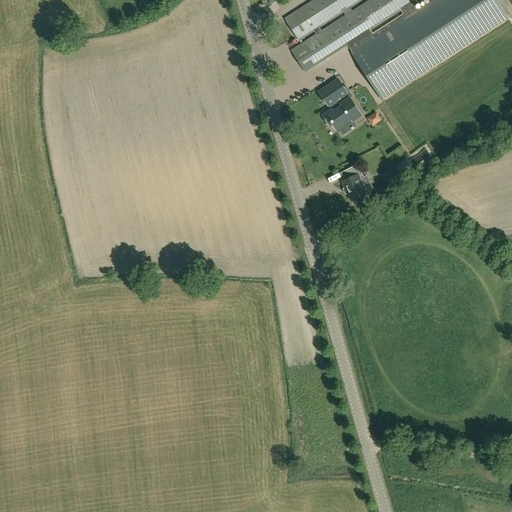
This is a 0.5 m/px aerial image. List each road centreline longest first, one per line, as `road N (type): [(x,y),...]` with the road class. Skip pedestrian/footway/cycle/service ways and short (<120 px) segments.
road 1 (secondary): [(384,511),(241,0)]
road 2 (unknown): [(365,442),(511,461)]
